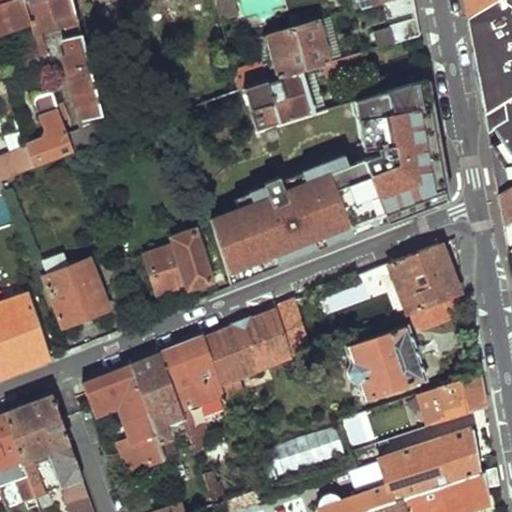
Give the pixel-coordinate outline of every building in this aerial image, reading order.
[(0,0),(0,62),(0,64),(11,60),(9,53),(5,54),(0,34),(0,31),(25,24),(30,42),(28,43),(31,54),(39,51),(22,0),(0,0)] [(22,0),(39,51),(41,57),(49,53),(42,34),(78,23),(72,0),(22,0)] [(215,0),(218,10),(227,7),(226,0),(215,0)] [(359,0),(361,9),(393,0),(359,0)] [(393,0),(361,9),(365,28),(417,13),(414,0),(393,0)] [(462,0),(465,12),(485,0),(462,0)] [(511,39),(511,0),(485,0),(465,12),(474,63),(511,39)] [(375,35),(378,50),(421,39),(418,20),(389,27),(390,31),(375,35)] [(263,68),(266,82),(300,72),(313,68),(322,66),(328,64),(318,22),(256,40),(258,49),(273,46),(275,63),(262,65),(263,68)] [(102,117),(81,36),(63,40),(84,120),(102,117)] [(511,39),(474,63),(483,113),(511,94),(511,39)] [(39,51),(31,54),(35,67),(43,64),(41,57),(39,51)] [(322,66),(325,77),(332,79),(366,68),(364,54),(328,64),(322,66)] [(0,103),(11,99),(0,64),(0,62),(0,103)] [(234,78),(238,92),(246,89),(266,82),(263,68),(234,78)] [(300,72),(312,117),(325,112),(313,68),(300,72)] [(412,75),(415,85),(428,81),(427,70),(412,75)] [(255,122),(258,133),(282,126),(312,117),(300,72),(266,82),(246,89),(252,112),(261,109),(264,119),(255,122)] [(385,225),(449,200),(438,136),(433,106),(428,81),(415,85),(355,103),(363,151),(376,149),(377,155),(327,175),(211,222),(229,273),(234,286),(269,272),(385,225)] [(258,133),(255,122),(252,112),(246,89),(238,92),(175,115),(205,205),(297,173),(294,165),(284,136),(282,126),(258,133)] [(57,108),(53,94),(39,98),(37,100),(34,103),(34,105),(44,137),(26,142),(28,148),(35,168),(72,154),(57,108)] [(511,94),(483,113),(486,130),(491,127),(511,160),(511,163),(494,175),(498,193),(511,184),(511,94)] [(57,108),(72,154),(108,140),(103,122),(74,134),(64,106),(57,108)] [(511,160),(491,127),(486,130),(489,144),(494,175),(511,163),(511,160)] [(0,180),(35,168),(28,148),(0,157),(0,180)] [(501,210),(503,226),(511,219),(511,184),(498,193),(501,210)] [(145,254),(158,293),(162,292),(167,295),(177,292),(179,286),(189,284),(189,289),(212,282),(196,231),(174,236),(175,243),(145,254)] [(389,263),(412,312),(459,294),(448,268),(439,244),(389,263)] [(65,257),(43,266),(47,278),(69,269),(65,257)] [(43,279),(64,328),(110,311),(91,261),(69,269),(47,278),(43,279)] [(110,269),(116,289),(132,283),(127,264),(110,269)] [(0,378),(30,367),(49,360),(27,294),(0,302),(0,378)] [(412,312),(418,323),(431,327),(467,313),(459,294),(412,312)] [(294,358),(312,351),(292,301),(275,308),(294,358)] [(221,389),(294,358),(275,308),(238,322),(201,336),(221,389)] [(361,381),(367,400),(428,377),(409,323),(349,346),(356,367),(352,371),(354,382),(361,381)] [(181,413),(191,441),(203,437),(194,407),(224,396),(221,389),(201,336),(167,349),(160,352),(181,413)] [(131,363),(160,444),(172,440),(167,420),(181,413),(160,352),(145,358),(131,363)] [(160,444),(131,363),(120,368),(80,383),(90,410),(92,415),(115,406),(128,438),(115,443),(127,473),(165,459),(160,444)] [(481,369),(417,392),(427,424),(449,416),(445,403),(484,391),(484,388),(481,369)] [(484,391),(445,403),(449,416),(487,403),(484,391)] [(47,451),(71,511),(95,511),(60,422),(50,395),(27,404),(4,413),(23,465),(27,477),(34,493),(45,488),(33,455),(47,451)] [(0,466),(1,466),(3,474),(23,465),(4,413),(0,414),(0,466)] [(346,452),(365,445),(354,415),(337,421),(346,452)] [(474,426),(380,459),(387,481),(312,510),(312,511),(355,511),(482,469),(474,426)] [(450,511),(486,500),(485,487),(501,482),(497,464),(482,469),(355,511),(450,511)] [(216,472),(202,475),(208,500),(221,497),(216,472)] [(23,484),(34,511),(40,511),(34,493),(27,477),(24,479),(25,484),(23,484)]
